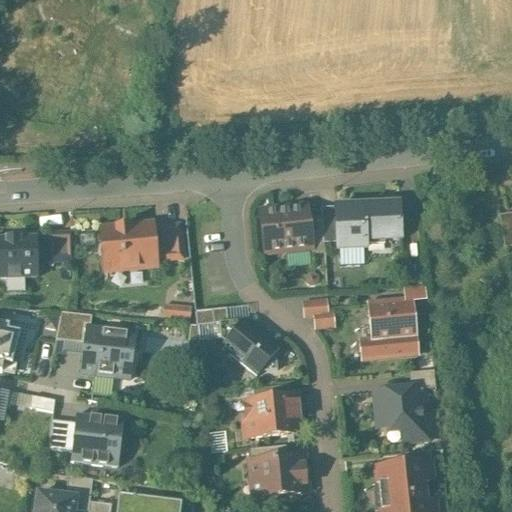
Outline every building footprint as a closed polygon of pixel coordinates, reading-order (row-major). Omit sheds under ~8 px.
[(399,206),(362,208),(364,244),(365,244),(401,242),(399,206)] [(362,208),(335,209),(337,245),(337,253),(365,251),(365,244),(364,244),(362,208)] [(335,209),(320,210),(321,219),(322,246),(323,246),(337,245),(335,209)] [(295,210),(261,214),(266,256),(308,251),(310,251),(307,221),(306,219),(295,210)] [(511,215),(498,218),(504,250),(511,249),(511,215)] [(321,219),(307,221),(310,251),(308,251),(309,257),(323,255),(323,246),(322,246),(321,219)] [(152,226),(100,231),(104,275),(156,270),(156,264),(153,230),(152,226)] [(179,227),(153,230),(156,264),(182,261),(179,227)] [(72,235),(46,236),(47,265),(73,264),(72,235)] [(35,241),(0,242),(0,282),(36,281),(35,241)] [(424,289),(403,290),(404,303),(412,302),(412,303),(426,302),(424,289)] [(404,303),(367,307),(370,343),(371,346),(401,342),(416,341),(412,303),(412,302),(404,303)] [(308,310),(309,331),(333,330),(332,308),(308,310)] [(190,311),(162,309),(161,325),(189,327),(190,311)] [(247,309),(226,311),(227,324),(235,323),(242,323),(243,321),(244,322),(248,322),(247,309)] [(226,311),(195,314),(197,329),(218,326),(218,325),(227,324),(226,311)] [(55,343),(84,346),(86,330),(90,330),(91,318),(60,315),(55,343)] [(257,338),(240,325),(239,327),(235,323),(227,324),(218,325),(218,326),(220,342),(224,345),(220,350),(256,379),(260,374),(277,373),(275,356),(279,351),(259,335),(257,338)] [(0,374),(1,375),(3,364),(11,366),(19,335),(8,332),(9,327),(0,325),(0,374)] [(86,330),(84,346),(81,377),(128,383),(134,335),(90,330),(86,330)] [(401,342),(371,346),(370,343),(358,344),(360,363),(403,359),(401,342)] [(433,373),(409,375),(410,391),(423,390),(423,391),(435,390),(433,373)] [(410,391),(374,395),(377,431),(408,428),(409,444),(428,442),(423,391),(423,390),(410,391)] [(52,413),(54,402),(13,394),(11,405),(52,413)] [(297,400),(245,405),(247,423),(243,424),(244,441),(300,435),(297,400)] [(117,470),(123,423),(76,417),(73,440),(71,455),(70,465),(117,470)] [(71,455),(73,440),(66,439),(68,425),(51,423),(47,453),(71,455)] [(429,454),(405,456),(406,469),(431,466),(429,454)] [(303,459),(250,465),(252,484),(255,484),(260,489),(262,500),(306,495),(303,459)] [(406,469),(382,471),(384,485),(378,485),(380,511),(384,511),(386,511),(434,511),(434,502),(425,503),(422,468),(430,467),(431,466),(406,469)] [(92,482),(67,479),(65,499),(75,501),(73,511),(87,511),(89,504),(92,482)] [(65,499),(37,496),(35,511),(73,511),(75,501),(65,499)] [(162,511),(163,503),(118,497),(116,511),(162,511)]
